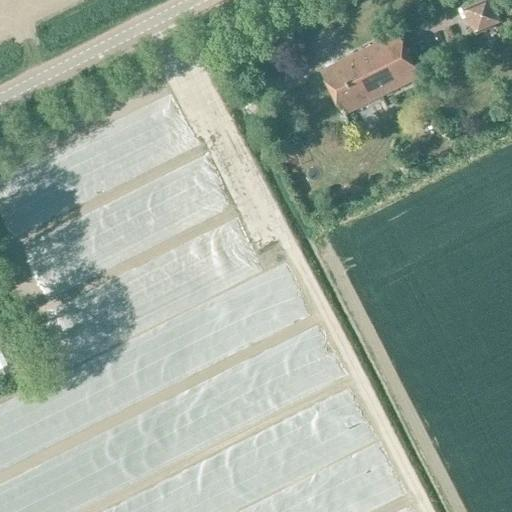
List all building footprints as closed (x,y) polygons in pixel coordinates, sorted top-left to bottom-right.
[(481,0),(461,10),(475,37),(502,23),(489,0),(481,0)] [(398,34),(322,71),(342,112),(418,74),(398,34)] [(191,90),(178,47),(151,55),(165,98),(191,90)] [(245,195),(206,99),(181,109),(220,205),(245,195)] [(247,196),(227,205),(245,244),(266,234),(247,196)] [(0,377),(23,367),(0,320),(0,377)]
